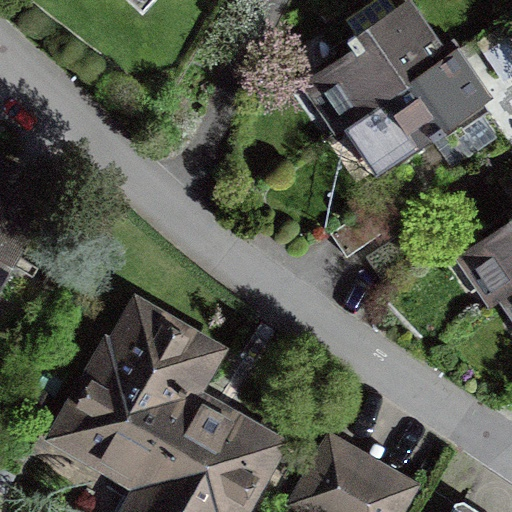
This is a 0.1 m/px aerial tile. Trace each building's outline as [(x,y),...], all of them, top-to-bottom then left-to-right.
[(130,0),(142,11),(152,0),(130,0)] [(357,116),(440,60),(409,15),(402,19),(388,0),(374,0),(346,19),(355,34),(347,39),(355,51),(316,78),(347,123),(357,116)] [(501,74),(511,66),(511,36),(487,53),(501,74)] [(440,60),(357,116),(388,162),(430,134),(433,139),(445,131),(442,126),(481,99),(450,54),(440,60)] [(0,287),(13,265),(55,194),(51,192),(0,162),(0,287)] [(330,233),(346,257),(393,225),(377,201),(330,233)] [(511,290),(511,289),(511,216),(508,219),(511,224),(470,252),(501,297),(511,290)] [(428,249),(412,225),(365,257),(381,280),(428,249)] [(103,460),(104,462),(79,501),(82,511),(263,511),(294,459),(273,447),(274,445),(196,405),(194,398),(188,395),(212,351),(138,308),(113,351),(109,349),(59,435),(103,460)] [(297,500),(317,511),(393,511),(408,487),(331,442),(297,500)]
